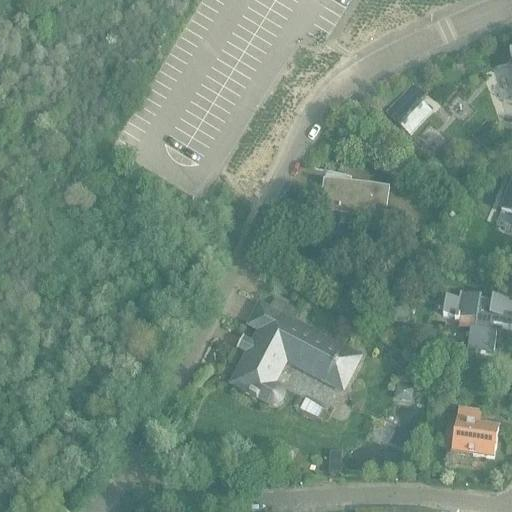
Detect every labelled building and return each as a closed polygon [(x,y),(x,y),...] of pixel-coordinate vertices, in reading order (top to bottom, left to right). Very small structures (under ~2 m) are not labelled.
[(318,215),(340,218),(384,225),(389,193),(323,183),(318,215)] [(511,184),(501,213),(511,217),(511,184)] [(480,304),(481,299),(459,295),(458,300),(445,298),(442,317),(476,322),(474,333),(469,332),(466,352),(492,356),(496,337),(491,336),(493,328),(511,331),(511,303),(492,301),(491,306),(480,304)] [(253,344),(246,341),(242,338),(236,350),(246,355),(231,386),(250,396),(249,398),(256,401),(257,400),(268,405),(273,406),(278,405),(282,400),(282,394),(281,391),(280,389),(275,386),(274,386),(286,363),(342,392),(360,359),(292,323),(296,314),(274,303),(270,311),(259,306),(248,327),(259,332),(253,344)] [(458,410),(451,454),(493,460),(498,430),(478,427),(480,413),(458,410)]
